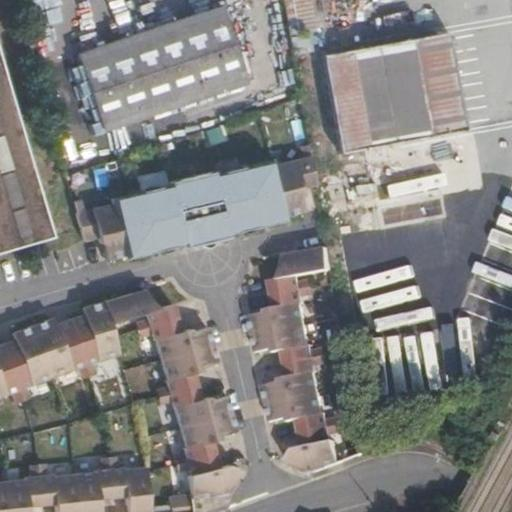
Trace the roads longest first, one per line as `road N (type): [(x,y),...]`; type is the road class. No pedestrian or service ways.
road 1 (residential): [(272,511),(215,259)]
road 2 (unclassified): [(272,511),(404,471),(437,473),(511,506)]
road 3 (residential): [(215,259),(0,306)]
road 4 (unknown): [(511,125),(411,285)]
